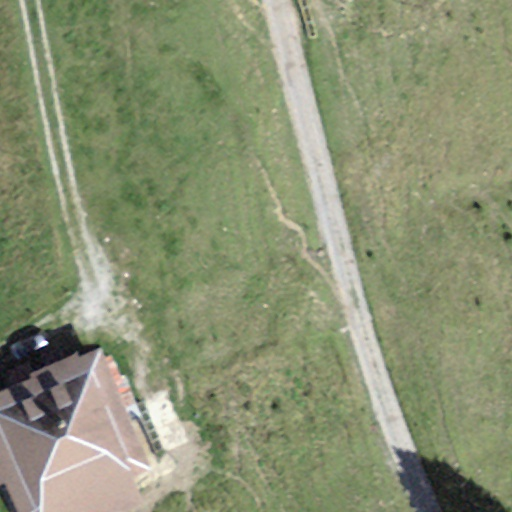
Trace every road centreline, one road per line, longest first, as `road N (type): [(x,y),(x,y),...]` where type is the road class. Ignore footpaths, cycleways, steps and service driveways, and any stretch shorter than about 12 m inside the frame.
road 1 (track): [(275,0),(365,355),(431,511)]
road 2 (track): [(98,293),(67,196),(27,0)]
